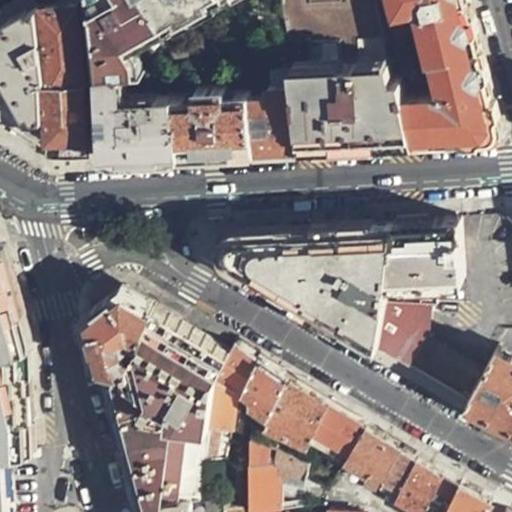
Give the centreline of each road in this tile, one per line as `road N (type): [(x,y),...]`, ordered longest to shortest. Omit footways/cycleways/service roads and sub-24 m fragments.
road 1 (residential): [(511,464),(180,271)]
road 2 (tertiary): [(181,194),(511,173)]
road 3 (residential): [(54,279),(103,511)]
road 4 (tertiary): [(32,192),(67,200),(181,194)]
road 5 (residential): [(180,271),(114,255),(54,279)]
